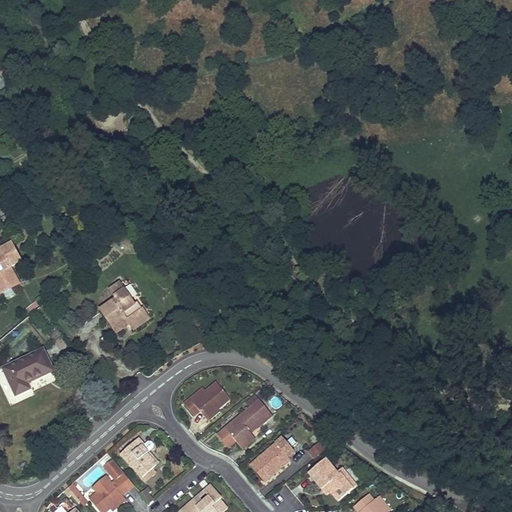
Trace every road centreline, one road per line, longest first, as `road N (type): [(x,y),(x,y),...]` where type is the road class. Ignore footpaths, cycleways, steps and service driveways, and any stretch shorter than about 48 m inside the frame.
road 1 (unclassified): [(206,359),(259,366),(382,459),(478,511)]
road 2 (residential): [(29,497),(135,406)]
